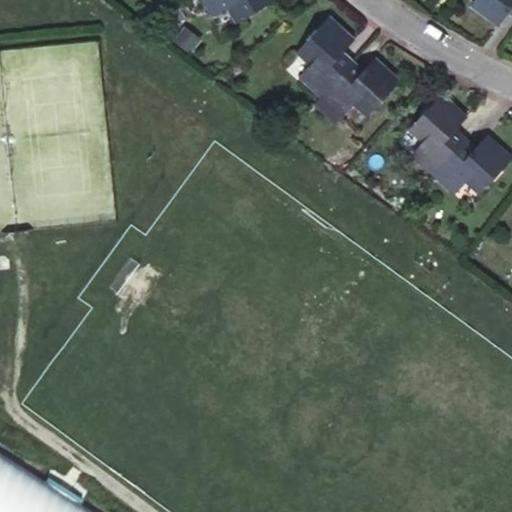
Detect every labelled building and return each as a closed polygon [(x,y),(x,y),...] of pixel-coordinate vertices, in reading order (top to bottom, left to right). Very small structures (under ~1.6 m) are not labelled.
[(192,0),(198,9),(213,0),(225,19),(256,0),(192,0)] [(511,0),(482,0),(495,11),(504,0),(511,0)] [(303,91),(341,61),(332,50),(342,43),(321,16),(283,44),(297,62),(286,70),(303,91)] [(349,72),(341,61),(303,91),(321,114),(333,106),(343,119),(381,91),(360,65),(349,72)] [(427,173),(460,139),(450,128),(462,118),(441,96),(405,129),(419,144),(408,153),(427,173)] [(473,152),(460,139),(427,173),(452,197),(463,187),(472,198),(508,164),(485,140),(473,152)] [(0,511),(107,511),(85,496),(83,499),(47,477),(49,473),(0,446),(0,511)]
